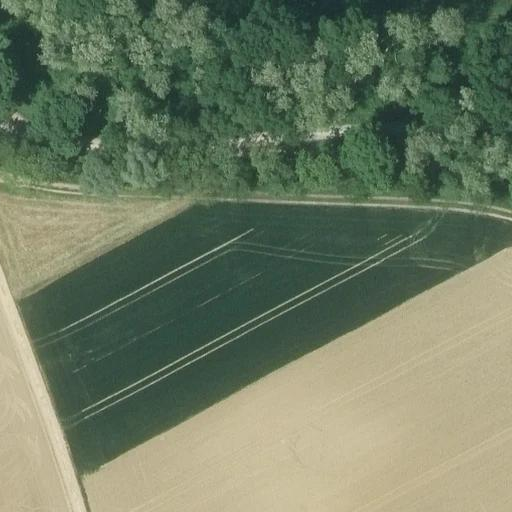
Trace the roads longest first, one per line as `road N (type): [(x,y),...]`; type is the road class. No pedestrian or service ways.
road 1 (track): [(511,140),(87,160),(18,140),(0,125)]
road 2 (track): [(0,187),(64,198),(511,226)]
road 3 (track): [(0,257),(87,511)]
road 4 (track): [(511,186),(267,166),(260,153)]
